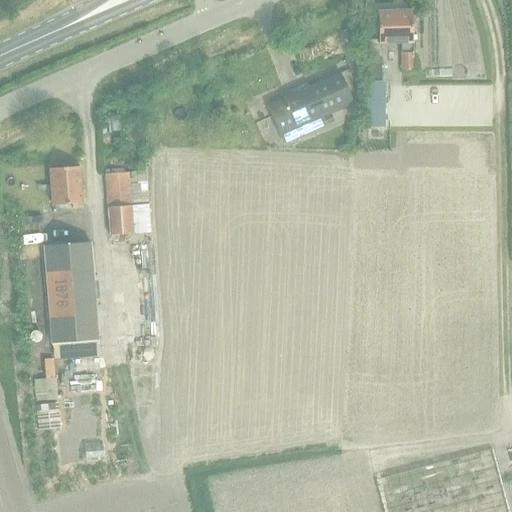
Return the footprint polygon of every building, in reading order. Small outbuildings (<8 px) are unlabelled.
[(402,69),(414,68),(412,9),(378,10),(379,42),(401,42),(402,69)] [(380,57),(367,58),(367,79),(380,79),(380,57)] [(290,95),(267,105),(280,134),(350,103),(337,74),(307,87),(305,84),(288,91),(290,95)] [(383,82),(367,82),(367,126),(383,126),(383,82)] [(53,203),(82,201),(79,165),(51,167),(53,203)] [(112,235),(135,233),(130,172),(108,174),(112,235)] [(43,228),(42,215),(21,216),(21,230),(43,228)] [(52,342),(98,339),(91,242),(45,246),(52,342)] [(93,373),(92,361),(67,362),(68,374),(93,373)] [(56,398),(54,378),(34,379),(36,399),(56,398)] [(96,389),(95,378),(71,380),(71,391),(96,389)] [(59,427),(57,403),(37,405),(38,429),(59,427)] [(383,511),(507,511),(490,448),(375,479),(383,511)]
